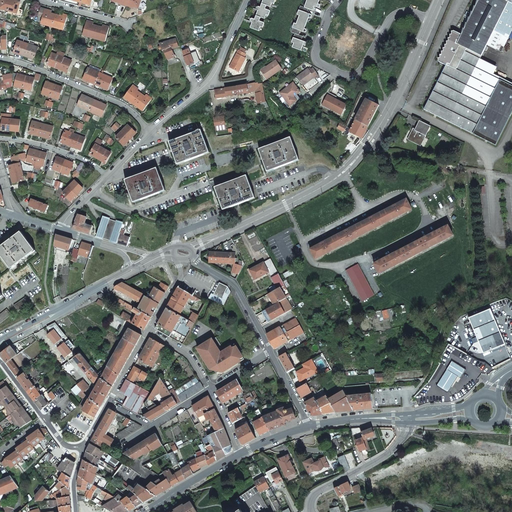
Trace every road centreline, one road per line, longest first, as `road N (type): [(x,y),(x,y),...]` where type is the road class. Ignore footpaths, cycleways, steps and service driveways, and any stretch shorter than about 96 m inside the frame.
road 1 (residential): [(220,236),(347,168),(388,113),(433,21)]
road 2 (residential): [(433,21),(405,8),(389,14),(357,71),(338,73),(314,61),(312,50),(336,1)]
road 3 (residential): [(149,130),(211,85),(246,0)]
road 4 (residential): [(0,58),(113,100),(149,130)]
road 5 (residential): [(0,344),(132,269)]
road 6 (residential): [(406,418),(396,445),(310,495),(308,511)]
road 7 (unknown): [(408,105),(496,151),(511,125)]
road 8 (residential): [(269,351),(235,288),(191,257)]
road 9 (residential): [(82,452),(63,448),(0,363)]
